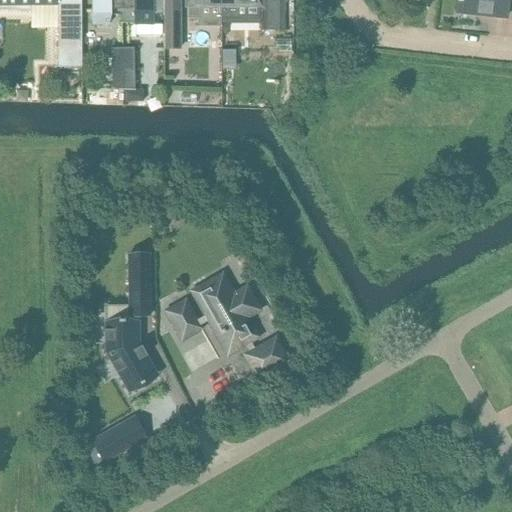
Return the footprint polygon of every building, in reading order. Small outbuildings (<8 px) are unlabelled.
[(31,5),(57,5),(57,0),(0,0),(0,10),(31,10),(31,5)] [(119,16),(123,16),(122,0),(93,0),(93,24),(109,24),(111,15),(115,16),(119,16)] [(122,0),(123,16),(123,24),(137,24),(152,24),(152,14),(164,14),(163,0),(122,0)] [(179,0),(163,0),(164,14),(164,31),(164,49),(176,49),(176,19),(180,19),(179,0)] [(200,6),(221,6),(221,0),(186,0),(187,6),(188,6),(188,19),(200,19),(200,6)] [(221,0),(221,6),(221,19),(238,19),(238,6),(261,6),(261,0),(221,0)] [(280,31),(279,0),(265,0),(266,11),(260,11),(260,31),(280,31)] [(508,0),(458,0),(457,12),(506,17),(508,0)] [(82,67),(82,15),(58,16),(58,68),(82,67)] [(123,48),(114,48),(114,90),(123,90),(123,48)] [(134,48),(123,48),(123,90),(124,103),(143,103),(143,91),(134,91),(134,48)] [(140,383),(141,385),(145,383),(144,381),(157,374),(147,356),(148,356),(147,354),(146,355),(142,348),(143,347),(142,345),(141,346),(139,343),(139,336),(139,316),(150,316),(149,254),(128,255),(129,299),(129,305),(129,322),(127,322),(127,319),(120,319),(120,322),(106,322),(106,328),(106,352),(128,390),(140,383)] [(250,354),(246,356),(259,378),(288,361),(275,340),(256,351),(250,341),(257,337),(246,317),(255,312),(243,290),(234,296),(222,276),(194,292),(206,315),(197,320),(186,301),(166,312),(182,340),(201,329),(200,326),(209,321),(228,354),(245,344),(250,354)] [(112,430),(94,440),(106,461),(125,450),(113,429),(112,430)]
